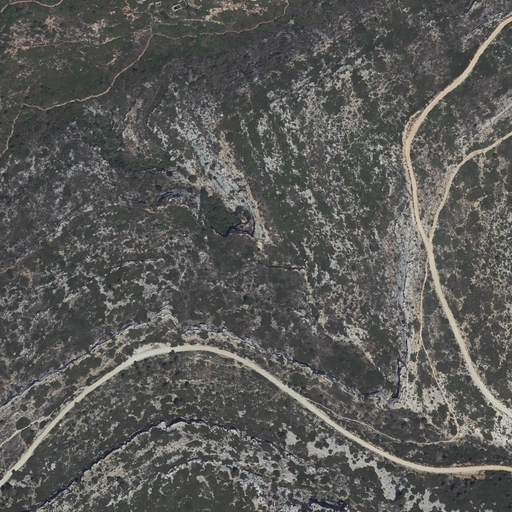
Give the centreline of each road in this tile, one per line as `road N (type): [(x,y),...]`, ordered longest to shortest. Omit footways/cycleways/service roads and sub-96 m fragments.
road 1 (track): [(0,486),(65,410),(164,347),(215,351),(267,369),(324,416),(412,465),(511,469)]
road 2 (track): [(511,413),(484,392),(440,293),(407,155),(413,126),(511,18)]
road 3 (track): [(429,249),(453,173),(511,133)]
